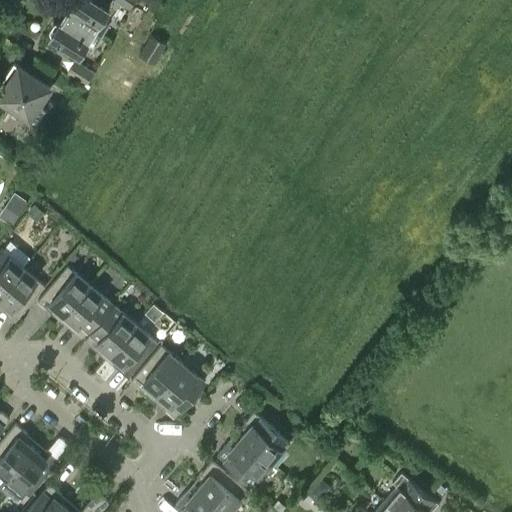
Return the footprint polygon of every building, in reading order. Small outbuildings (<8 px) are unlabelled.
[(70,0),(64,11),(94,29),(109,5),(101,0),(70,0)] [(116,0),(129,8),(134,0),(116,0)] [(78,53),(94,29),(64,11),(58,21),(53,21),(49,29),(51,31),(49,34),(78,53)] [(150,33),(138,54),(154,64),(167,43),(150,33)] [(75,59),(66,72),(86,84),(94,71),(75,59)] [(50,86),(13,62),(6,74),(11,77),(0,94),(0,98),(36,123),(45,109),(37,104),(50,86)] [(38,218),(43,211),(33,202),(27,209),(38,218)] [(0,293),(23,266),(1,248),(0,249),(0,293)] [(76,253),(70,252),(66,258),(75,260),(76,253)] [(63,313),(89,283),(68,265),(38,300),(50,310),(54,305),(63,313)] [(23,266),(0,293),(0,298),(7,305),(3,310),(15,320),(45,285),(23,266)] [(110,301),(89,283),(63,313),(73,322),(69,327),(80,336),(110,301)] [(110,353),(135,323),(114,304),(84,339),(96,350),(100,345),(110,353)] [(157,341),(135,323),(110,353),(120,361),(116,366),(127,376),(157,341)] [(156,393),(182,362),(161,344),(130,379),(143,389),(147,385),(156,393)] [(203,381),(182,362),(156,393),(166,401),(162,406),(174,416),(203,381)] [(0,427),(8,417),(0,410),(0,427)] [(248,426),(239,436),(269,462),(288,439),(253,410),(243,422),(248,426)] [(334,419),(331,422),(331,427),(334,430),(339,430),(342,427),(342,422),(339,419),(334,419)] [(0,469),(7,476),(33,446),(23,438),(27,433),(15,423),(0,441),(0,469)] [(269,462),(239,436),(231,446),(226,442),(216,454),(251,483),(269,462)] [(33,446),(7,476),(8,477),(0,486),(17,500),(25,491),(28,494),(58,459),(47,450),(43,455),(33,446)] [(206,476),(197,486),(227,511),(246,489),(211,460),(201,471),(206,476)] [(395,485),(382,500),(396,511),(429,511),(437,503),(400,472),(391,481),(395,485)] [(49,483),(24,511),(62,511),(67,507),(57,498),(61,493),(49,483)] [(314,485),(307,493),(316,500),(322,493),(314,485)] [(226,511),(227,511),(197,486),(189,495),(185,491),(174,503),(181,509),(179,511),(226,511)] [(62,511),(98,511),(108,501),(96,491),(78,511),(72,511),(67,507),(62,511)] [(365,511),(366,511),(365,511),(396,511),(382,500),(372,511),(365,511)]
